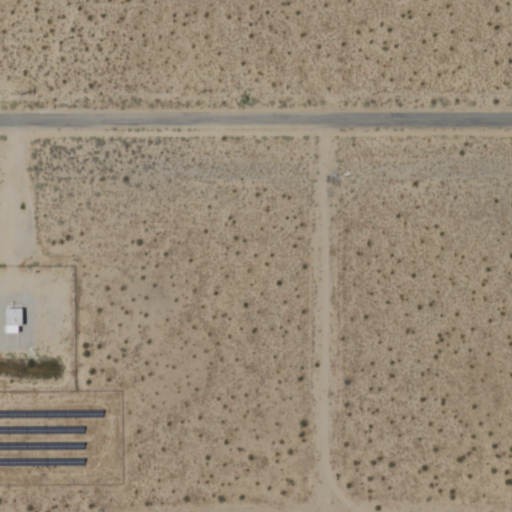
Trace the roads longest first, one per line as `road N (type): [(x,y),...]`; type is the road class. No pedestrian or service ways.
road 1 (tertiary): [(0,122),(511,121)]
road 2 (residential): [(319,120),(322,508)]
road 3 (residential): [(385,511),(231,511)]
